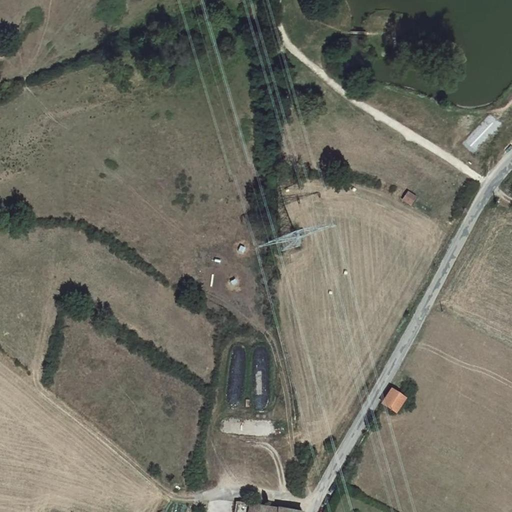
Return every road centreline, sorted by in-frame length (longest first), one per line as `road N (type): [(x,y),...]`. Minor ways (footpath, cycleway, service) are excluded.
road 1 (unclassified): [(511,159),(477,206),(312,511)]
road 2 (track): [(489,187),(342,91),(284,39),(279,0)]
